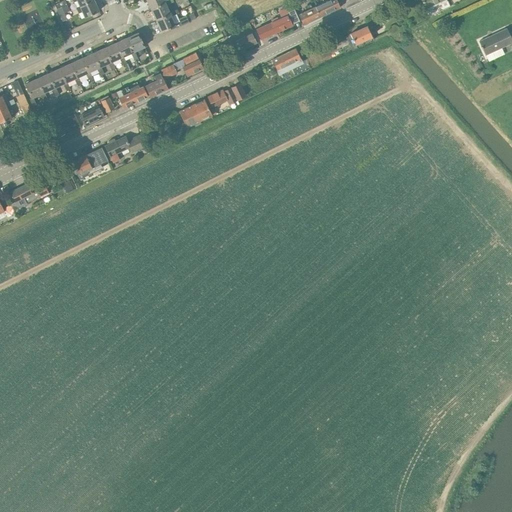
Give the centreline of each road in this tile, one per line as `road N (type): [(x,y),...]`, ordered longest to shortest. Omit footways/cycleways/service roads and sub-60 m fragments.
road 1 (secondary): [(0,177),(383,0)]
road 2 (residential): [(0,73),(119,19)]
